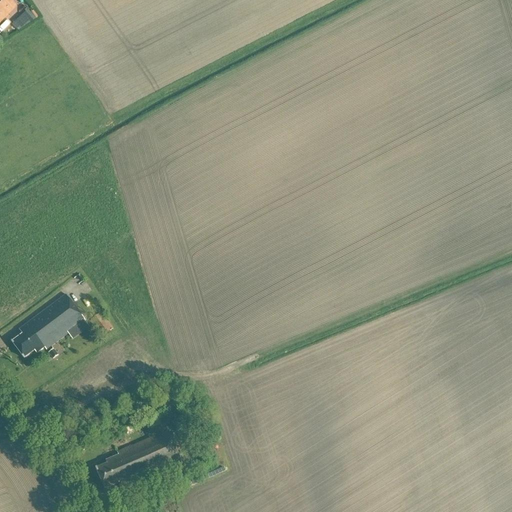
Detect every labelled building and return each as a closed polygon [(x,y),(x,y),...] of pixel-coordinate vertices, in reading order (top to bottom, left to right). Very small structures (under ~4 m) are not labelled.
[(0,0),(0,22),(16,7),(9,0),(0,0)] [(18,32),(25,28),(18,20),(12,26),(18,32)] [(13,344),(18,351),(24,359),(35,351),(37,354),(45,348),(46,350),(76,329),(79,333),(88,325),(85,322),(85,321),(67,296),(20,331),(23,336),(13,344)] [(102,337),(113,329),(102,313),(90,322),(102,337)] [(54,350),(49,354),(54,360),(59,356),(54,350)] [(169,431),(118,453),(119,456),(107,461),(108,465),(97,470),(105,490),(120,484),(122,490),(183,464),(169,431)]
